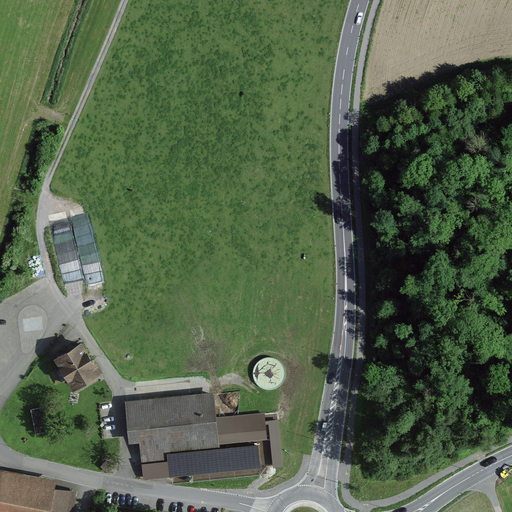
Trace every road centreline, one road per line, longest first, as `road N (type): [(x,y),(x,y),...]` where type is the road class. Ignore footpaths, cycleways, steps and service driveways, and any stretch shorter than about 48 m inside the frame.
road 1 (primary): [(313,494),(342,353),(338,120),(358,0)]
road 2 (track): [(47,284),(42,198),(121,0)]
road 3 (residential): [(0,463),(270,511)]
